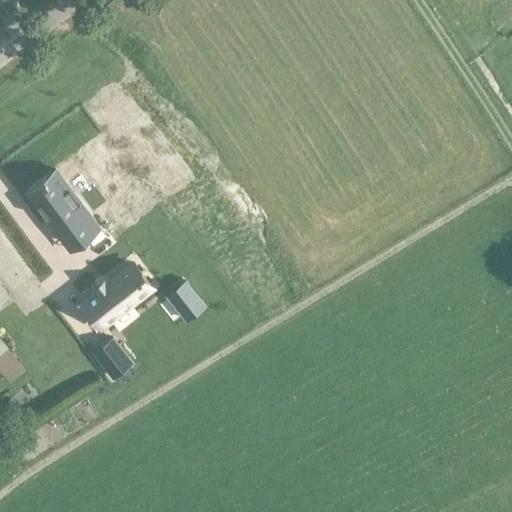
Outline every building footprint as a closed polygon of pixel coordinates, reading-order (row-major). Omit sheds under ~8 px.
[(42,178),(27,189),(49,218),(50,217),(59,229),(62,227),(76,245),(86,237),(99,227),(86,208),(55,168),(46,175),(42,178)] [(97,290),(84,300),(103,324),(152,286),(133,262),(109,280),(108,278),(95,288),(97,290)] [(185,279),(167,293),(187,319),(205,304),(185,279)] [(0,303),(11,296),(0,280),(0,303)] [(0,369),(10,381),(26,368),(0,336),(0,369)] [(113,375),(132,361),(113,336),(94,350),(113,375)]
